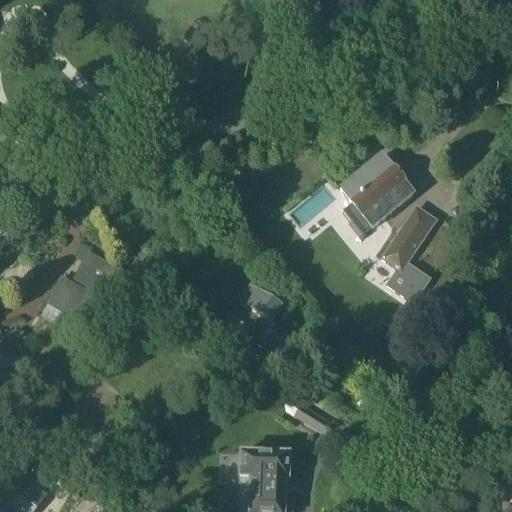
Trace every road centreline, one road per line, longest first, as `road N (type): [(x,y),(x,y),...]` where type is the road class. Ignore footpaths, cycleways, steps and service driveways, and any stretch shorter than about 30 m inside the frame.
road 1 (unclassified): [(0,198),(511,37)]
road 2 (tertiary): [(385,511),(511,231)]
